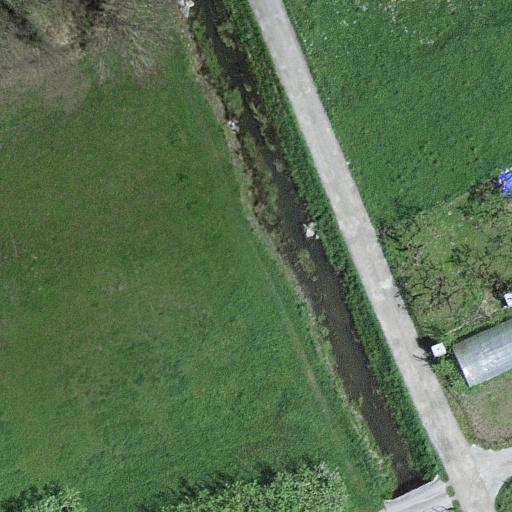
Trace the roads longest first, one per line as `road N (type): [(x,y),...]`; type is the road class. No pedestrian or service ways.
road 1 (track): [(471,511),(258,0)]
road 2 (track): [(164,0),(373,511)]
